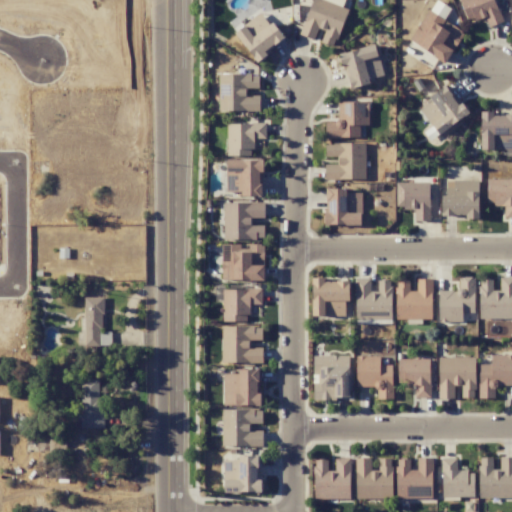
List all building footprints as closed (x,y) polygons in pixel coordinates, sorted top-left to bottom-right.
[(312,0),(300,35),(314,40),(318,28),(325,30),(321,42),(334,47),(347,9),(338,6),(340,0),(312,0)] [(459,0),(468,22),(484,16),(489,27),(502,22),(493,0),(459,0)] [(446,62),(464,32),(428,10),(410,41),(446,62)] [(258,62),(268,55),(266,52),(284,37),(272,22),(269,24),(260,13),(235,33),(258,62)] [(346,53),(348,61),(344,62),(346,68),(356,65),(361,82),(384,76),(375,45),(346,53)] [(259,111),(260,96),(246,95),(247,88),(259,88),(259,75),(219,74),(218,110),(259,111)] [(469,113),(461,102),(458,104),(446,87),(418,107),(439,135),(469,113)] [(326,138),(359,138),(359,125),(369,125),(368,102),(337,102),(338,122),(325,122),(326,138)] [(511,115),(493,115),(493,112),(482,111),(481,149),(511,149),(511,115)] [(253,156),(253,139),(266,139),(266,124),(227,123),(227,155),(253,156)] [(365,179),(365,143),(325,143),(325,157),(337,156),(337,164),(325,165),(325,180),(365,179)] [(241,196),(262,196),(262,159),(226,160),(227,192),(241,192),(241,196)] [(511,218),(511,179),(487,179),(487,205),(504,205),(504,218),(511,218)] [(480,217),(479,180),(446,180),(446,195),(442,195),(442,217),(480,217)] [(430,221),(429,182),(396,183),(396,208),(414,208),(415,221),(430,221)] [(361,225),(362,193),(347,193),(347,189),(327,188),(327,213),(324,213),(324,224),(361,225)] [(264,218),(264,203),(224,202),(223,239),(264,239),(264,226),(251,225),(251,217),(264,218)] [(264,280),(264,265),(251,265),(251,260),(262,260),(262,244),(222,244),(222,280),(264,280)] [(438,322),(476,321),(474,277),(458,277),(458,290),(438,291),(438,322)] [(511,277),(500,277),(500,291),(493,291),(493,279),(479,279),(479,319),(511,318),(511,277)] [(349,281),(326,281),(326,278),(311,278),(312,316),(345,316),(345,301),(349,301),(349,281)] [(391,280),(377,281),(377,292),(371,292),(370,278),(355,279),(356,314),(380,314),(380,315),(392,314),(391,280)] [(395,319),(431,319),(432,279),(417,279),(417,291),(409,291),(409,280),(396,280),(395,319)] [(222,290),(223,322),(248,321),(248,304),(262,304),(261,289),(222,290)] [(101,297),(84,297),(85,346),(102,346),(101,297)] [(221,362),(262,363),(262,348),(250,348),(250,340),(262,340),(262,327),(222,326),(221,362)] [(350,399),(349,355),(312,356),(313,399),(350,399)] [(511,355),(491,355),(491,364),(479,364),(478,398),(495,398),(495,385),(511,385),(511,355)] [(357,387),(377,387),(377,400),(393,399),(392,365),(380,365),(380,356),(356,356),(357,387)] [(475,358),(438,358),(438,398),(454,398),(454,385),(461,385),(461,397),(475,397),(475,358)] [(414,398),(430,398),(429,359),(397,359),(398,386),(414,386),(414,398)] [(259,369),(238,369),(238,373),(223,374),(224,406),(260,405),(259,369)] [(81,428),(100,428),(101,379),(81,379),(81,428)] [(262,446),(262,430),(250,430),(250,423),(262,423),(262,410),(222,410),(222,446),(262,446)] [(260,491),(259,455),(238,455),(238,460),(223,461),(224,487),(237,487),(237,492),(260,491)] [(314,499),(350,499),(350,458),(334,457),(334,471),(327,471),(327,460),(314,460),(314,499)] [(397,499),(432,498),(431,457),(417,457),(417,470),(410,470),(409,459),(396,460),(397,499)] [(474,471),(457,471),(457,458),(442,457),(441,497),(474,498),(474,471)] [(511,457),(500,457),(500,471),(493,471),(493,458),(479,458),(479,498),(511,497),(511,457)] [(370,458),(355,458),(356,499),(393,498),(392,458),(378,459),(378,472),(370,472),(370,458)]
